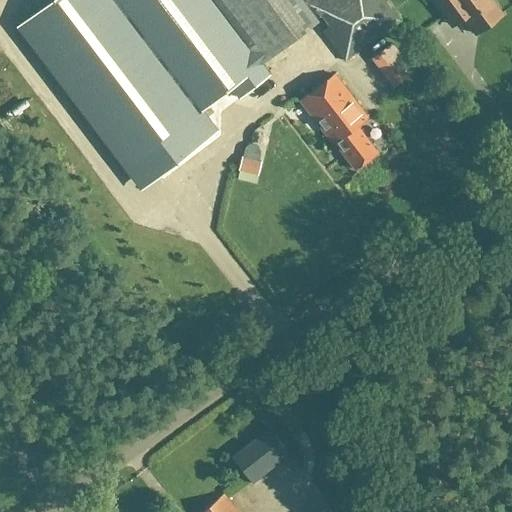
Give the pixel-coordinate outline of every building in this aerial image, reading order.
[(234,103),(268,77),(260,67),(293,42),(277,21),(246,44),(242,47),(205,0),(56,0),(22,26),(129,167),(143,156),(157,175),(216,130),(202,112),(226,93),(234,103)] [(344,62),(386,31),(399,21),(396,17),(383,0),(299,0),(298,1),(313,22),(320,17),(327,27),(321,32),(344,62)] [(451,27),(462,18),(475,36),(501,16),(488,0),(431,0),(444,17),(451,27)] [(399,47),(378,58),(394,90),(415,80),(399,47)] [(353,171),(365,162),(376,154),(356,127),(366,119),(333,76),(299,102),(331,145),(333,144),(353,171)] [(248,162),(243,178),(260,183),(265,168),(248,162)] [(269,429),(231,459),(251,484),(289,455),(269,429)] [(234,511),(223,497),(204,511),(234,511)]
